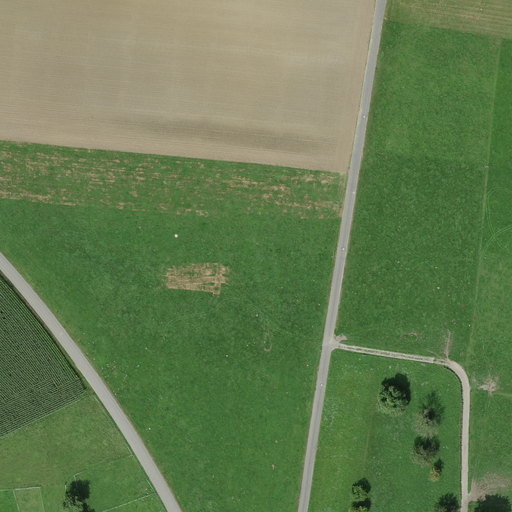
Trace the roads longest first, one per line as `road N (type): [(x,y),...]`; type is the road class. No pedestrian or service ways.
road 1 (unclassified): [(302,511),(381,0)]
road 2 (unclassified): [(175,511),(95,378),(0,260)]
road 3 (track): [(328,345),(457,368),(467,385),(466,511)]
